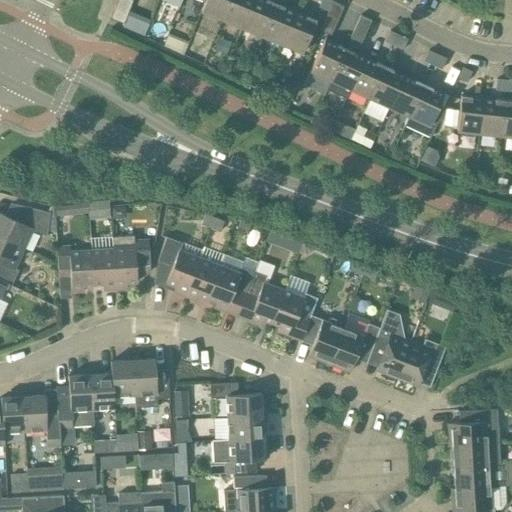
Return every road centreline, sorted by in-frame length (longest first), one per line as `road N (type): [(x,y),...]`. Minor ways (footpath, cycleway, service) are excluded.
road 1 (tertiary): [(205,158),(511,267)]
road 2 (residential): [(298,376),(175,329),(130,328),(0,371)]
road 3 (residential): [(428,511),(425,411),(298,376)]
road 4 (tertiary): [(7,83),(147,144),(205,158)]
road 5 (tertiary): [(205,158),(107,93),(23,51)]
road 6 (residential): [(511,56),(457,46),(367,0)]
road 7 (residential): [(298,376),(306,511)]
